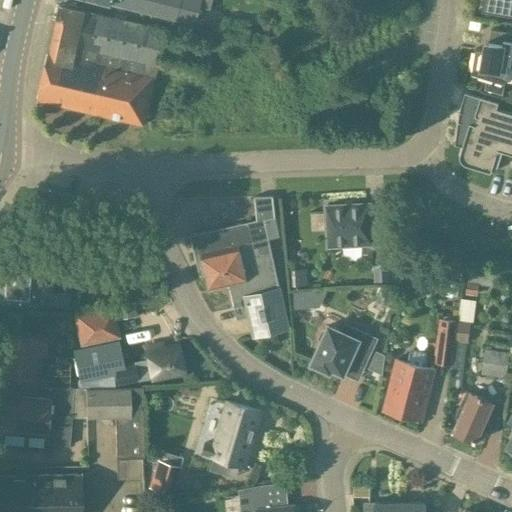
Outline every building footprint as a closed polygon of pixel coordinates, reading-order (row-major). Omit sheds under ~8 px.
[(99,0),(174,19),(174,16),(193,21),(198,0),(202,0),(213,3),(213,0),(99,0)] [(511,0),(484,0),(483,9),(511,13),(511,0)] [(165,46),(168,31),(61,6),(50,51),(49,50),(38,98),(145,123),(158,66),(199,76),(204,56),(165,46)] [(485,89),(503,94),(505,82),(508,67),(511,67),(511,32),(492,29),(488,50),(476,48),(472,72),(487,77),(485,89)] [(352,31),(346,56),(334,53),(331,66),(356,73),(359,59),(389,67),(396,42),(381,38),(382,36),(368,32),(367,35),(352,31)] [(470,123),(461,153),(460,154),(460,156),(460,158),(461,159),(462,161),(463,162),(464,163),(465,164),(467,165),(491,172),(498,150),(511,154),(511,113),(497,109),(499,102),(481,97),(472,124),(470,123)] [(200,275),(207,273),(251,263),(253,273),(275,267),(268,238),(263,220),(274,217),(273,195),(255,196),(257,219),(191,234),(200,275)] [(370,203),(326,205),(328,245),(372,243),(372,247),(387,246),(385,222),(371,223),(370,203)] [(0,302),(67,307),(68,294),(50,292),(51,284),(55,284),(57,262),(38,261),(38,259),(0,256),(0,302)] [(289,328),(275,267),(253,273),(251,263),(207,273),(210,288),(230,283),(238,319),(249,316),(254,336),(289,328)] [(319,307),(326,291),(293,293),(294,309),(319,307)] [(461,297),(459,318),(474,319),(476,298),(461,297)] [(121,336),(114,305),(74,314),(81,345),(121,336)] [(438,317),(432,361),(450,363),(456,319),(438,317)] [(344,373),(351,358),(365,365),(377,337),(346,323),(343,330),(329,324),(327,328),(323,330),(320,337),(321,341),(312,362),(331,371),(332,368),(344,373)] [(35,355),(44,356),(46,340),(8,335),(2,375),(31,379),(35,355)] [(184,371),(178,343),(163,346),(163,342),(146,346),(148,358),(135,361),(135,363),(124,365),(119,340),(73,350),(79,381),(115,373),(118,383),(152,376),(152,378),(184,371)] [(410,350),(407,361),(398,358),(384,409),(422,420),(436,368),(426,366),(429,355),(426,351),(414,348),(410,350)] [(480,372),(504,375),(507,351),(483,348),(480,372)] [(368,368),(380,372),(385,352),(373,349),(368,368)] [(50,387),(70,387),(70,361),(58,360),(57,375),(46,374),(44,388),(50,387)] [(87,418),(115,417),(116,457),(143,457),(142,386),(130,386),(86,387),(86,403),(87,417),(87,418)] [(1,392),(0,398),(0,431),(45,436),(45,444),(70,446),(72,417),(73,403),(74,387),(70,387),(50,387),(49,396),(1,392)] [(86,387),(74,387),(73,403),(86,403),(86,387)] [(472,392),(455,432),(477,441),(494,402),(472,392)] [(262,412),(227,402),(211,456),(246,466),(262,412)] [(149,485),(171,492),(184,456),(161,449),(149,485)] [(79,511),(79,475),(0,475),(0,511),(79,511)] [(294,511),(294,505),(265,508),(264,496),(240,499),(240,511),(294,511)] [(363,511),(400,511),(400,502),(375,502),(364,501),(363,511)] [(400,502),(400,511),(425,511),(426,503),(400,502)]
